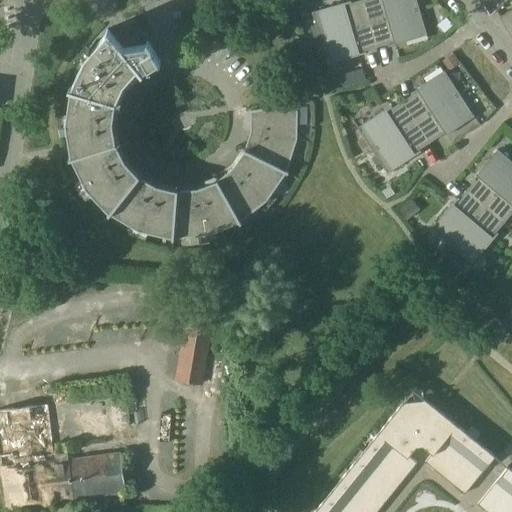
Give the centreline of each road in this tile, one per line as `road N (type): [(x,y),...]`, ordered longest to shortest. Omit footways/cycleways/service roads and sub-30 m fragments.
road 1 (residential): [(132,99),(130,133),(149,161),(182,172),(212,162),(232,137),(227,90),(202,69),(170,66)]
road 2 (residential): [(106,388),(120,372),(141,368),(159,379),(166,399),(159,418),(140,429),(120,425),(106,409)]
